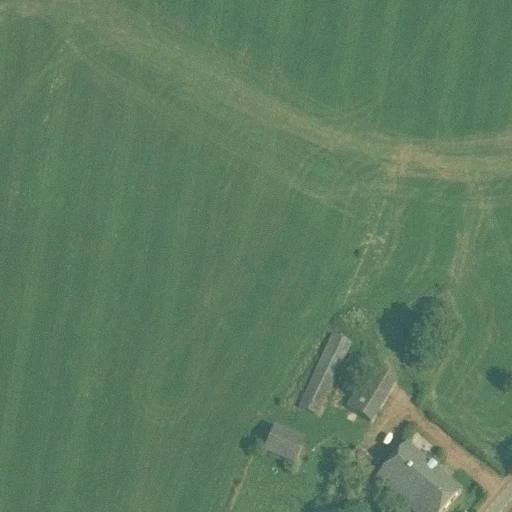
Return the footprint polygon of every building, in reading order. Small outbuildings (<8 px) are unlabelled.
[(317,418),(350,345),(330,335),(297,409),(317,418)] [(371,425),(396,381),(369,365),(344,409),(371,425)] [(409,511),(444,511),(462,492),(406,446),(375,482),(409,511)] [(360,482),(376,463),(358,448),(342,468),(360,482)] [(345,511),(352,501),(336,492),(325,511),(345,511)]
